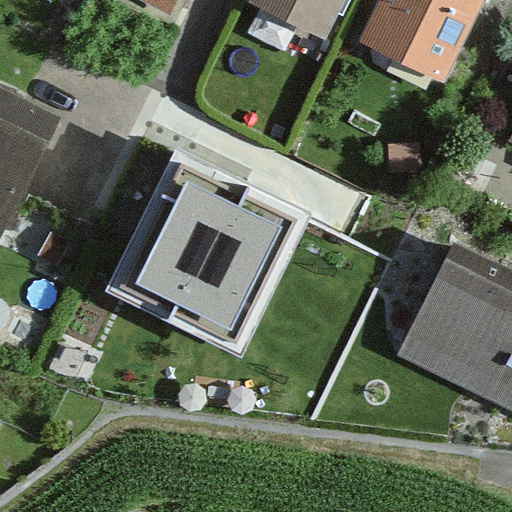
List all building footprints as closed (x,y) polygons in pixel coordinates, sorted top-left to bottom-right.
[(252,0),(251,3),(321,35),(337,0),(252,0)] [(383,0),(364,40),(440,76),(475,0),(383,0)] [(65,133),(0,100),(0,244),(7,248),(65,133)] [(307,219),(187,159),(127,279),(247,338),(307,219)] [(511,279),(455,253),(407,356),(511,404),(511,279)]
